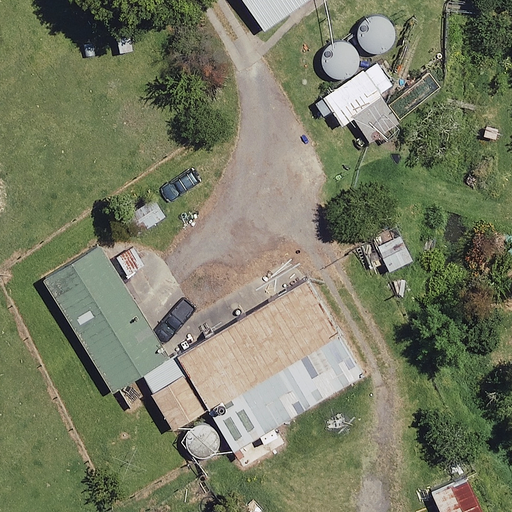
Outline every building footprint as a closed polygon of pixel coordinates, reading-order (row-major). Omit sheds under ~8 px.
[(301,0),(239,0),(261,29),(301,0)] [(394,120),(358,67),(315,97),(335,125),(348,116),(365,140),(394,120)] [(160,356),(93,247),(41,279),(107,388),(160,356)] [(357,373),(334,334),(206,409),(229,448),(357,373)] [(199,407),(174,364),(143,382),(168,425),(199,407)] [(220,449),(199,420),(175,437),(195,466),(220,449)] [(478,511),(463,476),(423,494),(430,511),(478,511)]
